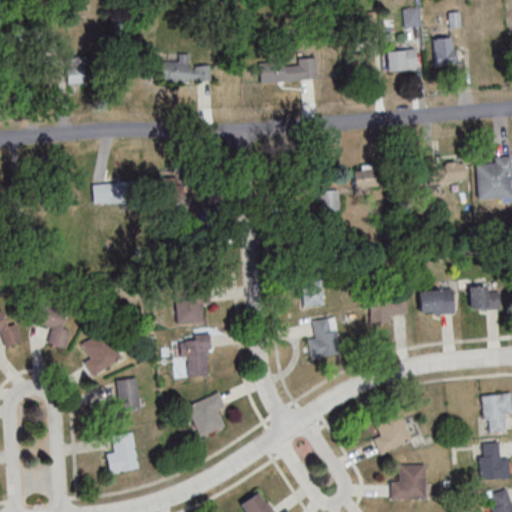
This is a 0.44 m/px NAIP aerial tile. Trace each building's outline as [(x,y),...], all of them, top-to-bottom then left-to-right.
[(403,7),(404,26),(420,25),(419,6),(403,7)] [(434,65),(454,64),(453,36),(432,37),(434,65)] [(387,49),(387,70),(416,70),(416,49),(387,49)] [(344,74),(373,74),(373,51),(344,51),(344,74)] [(66,83),(97,82),(97,56),(66,57),(66,83)] [(37,88),(57,88),(57,58),(37,58),(37,88)] [(316,81),(316,59),(258,60),(258,81),(316,81)] [(160,62),(160,81),(209,81),(209,62),(160,62)] [(511,157),(475,157),(475,198),(511,198),(511,157)] [(465,182),(464,162),(427,164),(428,183),(465,182)] [(354,192),(380,192),(380,168),(354,168),(354,192)] [(92,182),(92,203),(136,203),(136,183),(92,182)] [(198,211),(198,187),(156,187),(156,211),(198,211)] [(338,190),(320,190),(320,210),(338,210),(338,190)] [(323,283),(302,283),(302,305),(323,305),(323,283)] [(468,286),(468,308),(500,308),(500,286),(468,286)] [(209,303),(208,289),(174,291),(176,323),(203,321),(202,304),(209,303)] [(453,289),(418,289),(419,314),(454,313),(453,289)] [(34,296),(67,305),(60,328),(67,330),(62,346),(45,341),(49,327),(27,320),(34,296)] [(370,324),(392,323),(392,314),(407,313),(406,297),(369,299),(370,324)] [(0,334),(4,346),(24,339),(17,320),(6,324),(0,308),(0,334)] [(341,352),(334,316),(312,321),(315,336),(306,338),(310,359),(341,352)] [(101,325),(121,355),(91,376),(81,361),(88,357),(78,341),(101,325)] [(184,335),(186,375),(210,374),(208,334),(184,335)] [(100,403),(103,420),(124,418),(123,411),(139,409),(135,376),(115,378),(118,401),(100,403)] [(222,427),(218,412),(224,410),(219,394),(188,403),(197,435),(222,427)] [(511,413),(511,394),(487,394),(488,431),(506,431),(505,414),(511,413)] [(400,411),(374,421),(380,435),(373,438),(379,453),(411,441),(400,411)] [(105,454),(109,471),(138,465),(131,431),(111,435),(114,452),(105,454)] [(509,478),(508,458),(498,458),(498,442),(479,442),(479,479),(509,478)] [(426,498),(426,464),(399,464),(399,480),(390,480),(390,498),(426,498)] [(511,511),(511,503),(511,504),(507,489),(488,494),(491,511),(511,511)] [(273,511),(259,491),(240,503),(245,511),(273,511)]
